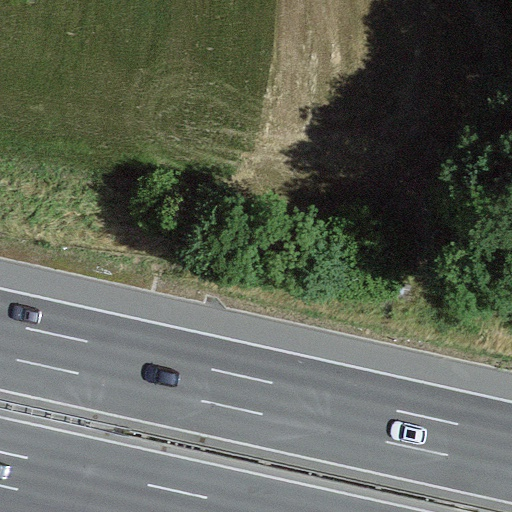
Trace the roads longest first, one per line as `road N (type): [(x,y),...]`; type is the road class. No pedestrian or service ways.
road 1 (motorway): [(511,453),(0,340)]
road 2 (motorway): [(0,469),(190,511)]
